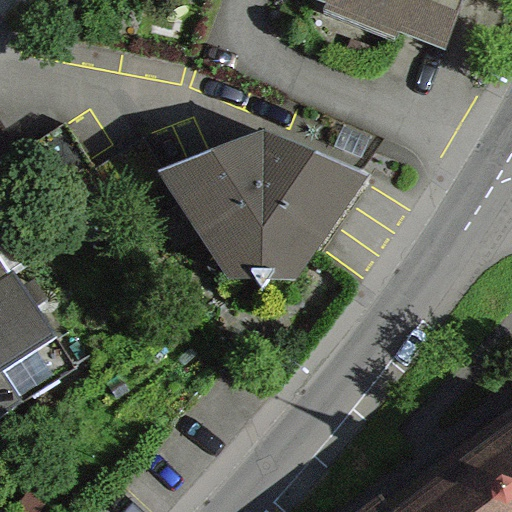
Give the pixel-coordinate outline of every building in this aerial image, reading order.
[(306,0),(464,59),(486,0),(306,0)] [(344,128),(335,150),(364,161),(372,139),(344,128)] [(0,143),(0,394),(57,355),(12,290),(32,275),(0,228),(0,201),(27,182),(0,143)] [(265,143),(165,187),(235,292),(295,297),(370,190),(265,143)] [(168,194),(138,147),(83,181),(114,229),(168,194)] [(511,511),(511,415),(381,511),(511,511)]
